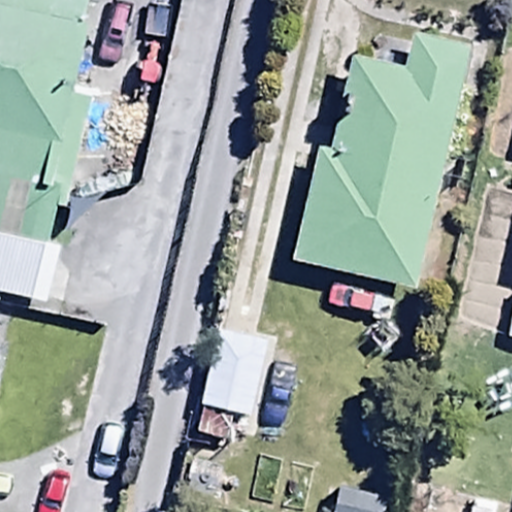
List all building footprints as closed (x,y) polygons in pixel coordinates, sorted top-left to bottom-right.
[(0,0),(0,290),(40,299),(84,93),(65,89),(84,0),(0,0)] [(321,144),(307,141),(280,257),(404,285),(459,47),(403,34),(396,63),(342,51),(321,144)] [(511,259),(495,340),(511,343),(511,259)] [(259,333),(210,324),(191,434),(222,439),(227,407),(246,410),(259,333)] [(371,511),(376,496),(328,483),(320,511),(371,511)]
